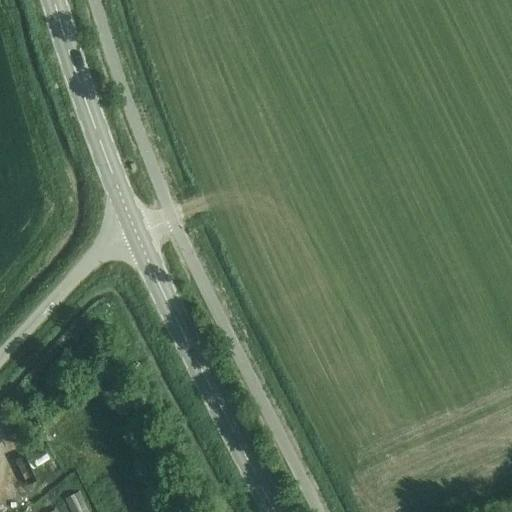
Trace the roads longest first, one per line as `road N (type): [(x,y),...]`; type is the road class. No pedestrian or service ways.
road 1 (tertiary): [(271,511),(135,235)]
road 2 (tertiary): [(135,235),(48,0)]
road 3 (unclassified): [(0,353),(94,256),(135,235)]
